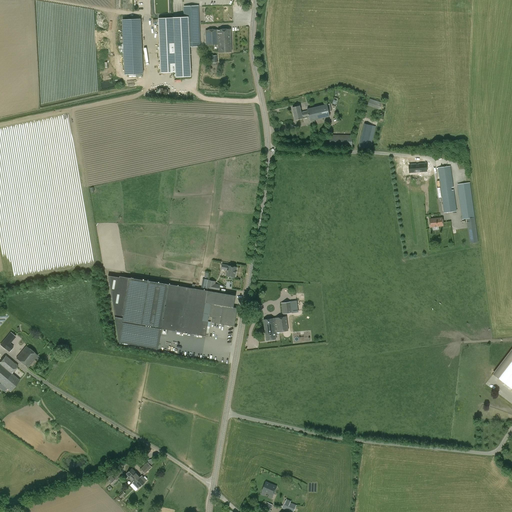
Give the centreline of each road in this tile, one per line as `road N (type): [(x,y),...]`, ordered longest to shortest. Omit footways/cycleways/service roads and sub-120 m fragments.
road 1 (tertiary): [(213,484),(269,152),(253,51),(258,0)]
road 2 (unknown): [(225,412),(327,433),(464,445)]
road 3 (unclassified): [(160,451),(0,503)]
road 4 (unclassified): [(160,451),(24,369)]
